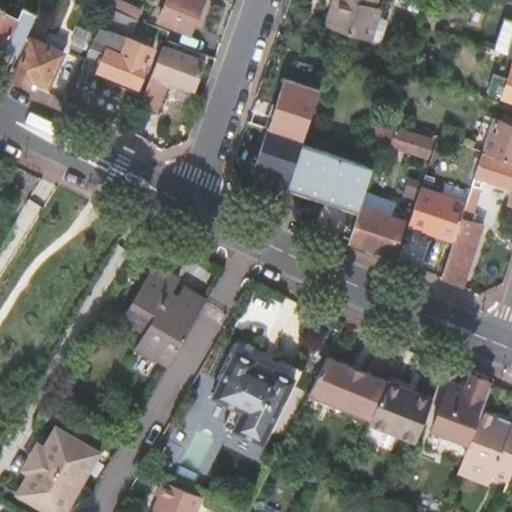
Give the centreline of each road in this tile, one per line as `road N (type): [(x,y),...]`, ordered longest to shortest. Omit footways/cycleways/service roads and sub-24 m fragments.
road 1 (residential): [(190,209),(498,343)]
road 2 (residential): [(190,209),(263,0)]
road 3 (residential): [(0,111),(190,209)]
